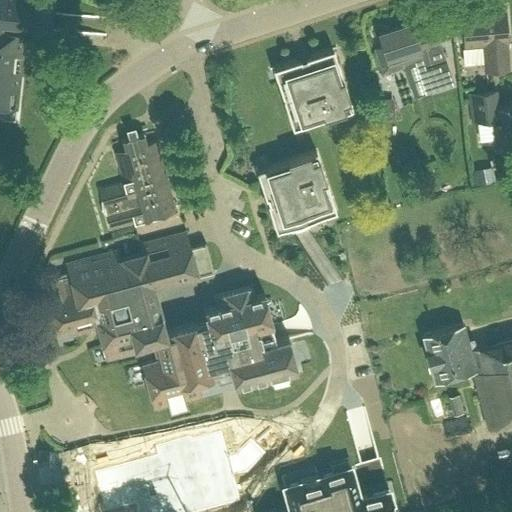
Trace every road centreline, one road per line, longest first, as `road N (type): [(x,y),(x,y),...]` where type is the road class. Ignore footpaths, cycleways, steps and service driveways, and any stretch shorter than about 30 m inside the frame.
road 1 (residential): [(331,401),(336,339),(311,295),(227,252),(205,170),(219,144),(194,38)]
road 2 (tertiary): [(0,287),(83,127),(129,78),(194,38)]
road 3 (tertiary): [(194,38),(320,0)]
